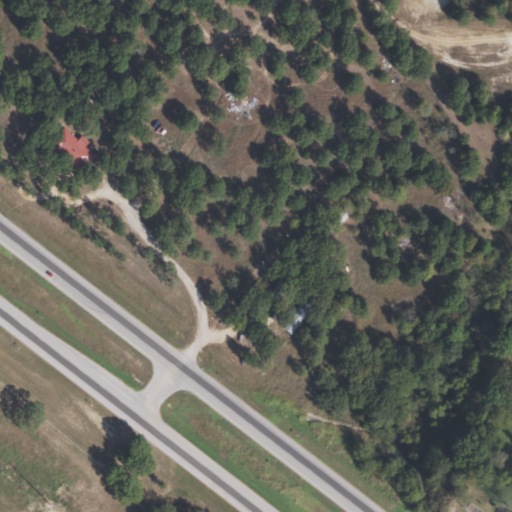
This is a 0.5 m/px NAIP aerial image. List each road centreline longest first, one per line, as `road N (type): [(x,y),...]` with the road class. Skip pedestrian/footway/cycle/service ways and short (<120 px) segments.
road 1 (trunk): [(370,511),(0,227)]
road 2 (trunk): [(0,305),(260,511)]
